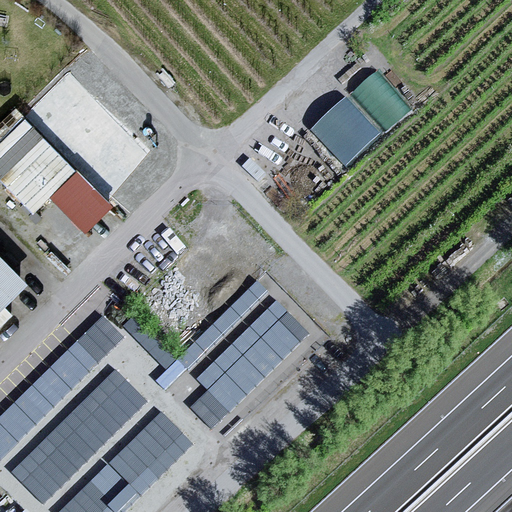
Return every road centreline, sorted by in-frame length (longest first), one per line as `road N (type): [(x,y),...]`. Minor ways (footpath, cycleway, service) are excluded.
road 1 (unclassified): [(198,511),(383,340),(210,151)]
road 2 (unclassified): [(210,151),(0,363)]
road 3 (unclassified): [(210,151),(374,0)]
road 4 (unclassified): [(210,151),(53,0)]
road 5 (motorway): [(511,379),(368,511)]
road 6 (track): [(511,218),(383,340)]
